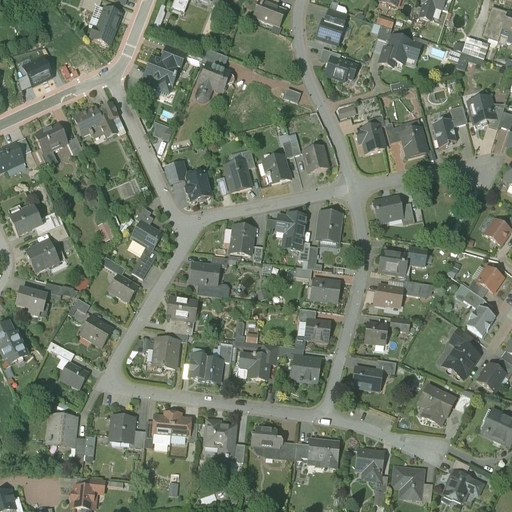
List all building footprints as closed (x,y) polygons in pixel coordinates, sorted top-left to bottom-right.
[(102,2),(96,0),(84,0),(83,3),(96,8),(96,9),(99,10),(102,2)] [(124,9),(127,1),(124,0),(114,0),(113,4),(124,9)] [(175,0),(170,12),(171,13),(176,0),(187,0),(188,0),(187,0),(201,0),(202,0),(201,0),(175,0)] [(188,0),(187,0),(176,0),(171,13),(181,16),(188,0)] [(279,3),(272,0),(264,0),(262,5),(261,4),(261,5),(262,6),(261,8),(260,8),(256,20),(255,19),(254,21),(277,29),(283,13),(276,10),(279,3)] [(400,0),(381,0),(380,4),(398,9),(400,0)] [(445,0),(426,0),(424,5),(434,8),(434,10),(442,12),(444,5),(445,0)] [(96,8),(83,3),(81,10),(94,15),(96,9),(96,8)] [(434,8),(424,5),(420,20),(430,23),(434,10),(434,8)] [(450,6),(444,5),(442,12),(447,14),(450,6)] [(96,9),(94,15),(89,28),(93,30),(96,31),(103,12),(99,10),(96,9)] [(121,17),(104,11),(103,12),(96,31),(93,30),(90,39),(93,41),(92,42),(107,47),(111,37),(113,38),(121,17)] [(507,16),(491,11),(483,37),(499,42),(500,37),(503,30),(502,30),(507,16)] [(346,17),(329,12),(325,24),(342,29),(346,17)] [(511,16),(507,15),(507,16),(502,30),(503,30),(500,37),(507,40),(506,45),(511,47),(511,16)] [(325,24),(323,23),(316,42),(337,49),(343,30),(342,29),(325,24)] [(392,32),(380,28),(376,41),(387,45),(388,44),(392,32)] [(410,44),(392,39),(390,46),(388,52),(384,51),(382,57),(379,65),(392,69),(394,64),(403,67),(406,58),(416,62),(420,49),(410,45),(410,44)] [(384,51),(388,52),(390,46),(387,45),(376,41),(372,54),(382,57),(384,51)] [(488,48),(475,43),(471,58),(483,62),(488,48)] [(185,55),(167,48),(161,64),(178,70),(178,71),(179,72),(185,55)] [(341,58),(322,51),(318,63),(329,66),(331,61),(339,63),(341,58)] [(225,59),(206,52),(201,66),(206,68),(220,73),(225,59)] [(161,64),(152,60),(145,79),(158,84),(156,90),(169,95),(174,81),(174,82),(176,78),(175,78),(178,71),(178,70),(161,64)] [(44,61),(23,70),(26,78),(31,89),(52,79),(44,61)] [(339,63),(331,61),(329,66),(325,78),(344,84),(346,76),(353,78),(356,69),(339,63)] [(220,73),(206,68),(199,87),(200,88),(198,96),(208,100),(212,91),(219,94),(223,85),(227,87),(230,87),(232,86),(233,85),(234,83),(234,81),(233,79),(231,77),(229,76),(220,73)] [(26,78),(18,82),(21,94),(31,89),(26,78)] [(389,88),(390,94),(406,90),(404,84),(389,88)] [(301,96),(287,91),(283,101),(297,106),(301,96)] [(489,99),(467,105),(474,128),(486,125),(495,123),(491,108),(489,99)] [(112,105),(104,109),(106,112),(110,120),(117,117),(112,105)] [(355,108),(339,111),(340,120),(357,117),(355,108)] [(503,112),(491,108),(495,123),(486,125),(487,129),(497,132),(503,115),(505,108),(504,108),(503,112)] [(462,109),(450,113),(452,122),(450,123),(452,131),(467,127),(462,109)] [(106,112),(98,115),(95,110),(74,120),(82,138),(89,135),(91,139),(93,138),(91,134),(100,130),(106,142),(117,136),(110,120),(106,112)] [(511,118),(503,115),(498,129),(511,134),(511,130),(511,118)] [(382,119),(367,123),(369,130),(378,128),(379,130),(384,129),(385,133),(386,133),(382,119)] [(450,123),(432,128),(439,152),(448,150),(447,147),(456,145),(452,131),(450,123)] [(419,125),(399,130),(401,136),(400,137),(402,143),(406,160),(427,155),(419,125)] [(161,141),(163,135),(168,131),(154,126),(155,132),(153,138),(161,141)] [(58,127),(34,138),(42,157),(67,146),(58,127)] [(369,130),(360,133),(360,134),(355,135),(355,138),(356,137),(358,145),(363,144),(366,156),(384,151),(379,130),(378,128),(369,130)] [(399,130),(386,133),(389,146),(402,143),(400,137),(401,136),(399,130)] [(156,155),(160,164),(170,138),(163,135),(161,141),(156,155)] [(76,140),(69,144),(76,157),(82,154),(76,140)] [(297,143),(290,145),(293,159),(300,157),(297,143)] [(289,144),(282,146),(286,161),(293,159),(290,145),(289,144)] [(15,147),(0,154),(0,162),(5,173),(16,168),(15,167),(23,163),(15,147)] [(322,150),(303,154),(309,175),(327,171),(322,150)] [(250,153),(241,156),(243,164),(244,164),(246,173),(255,171),(250,153)] [(30,154),(23,157),(29,172),(37,169),(30,154)] [(283,159),(263,164),(267,178),(265,178),(266,180),(268,180),(270,187),(279,184),(280,185),(290,182),(287,172),(286,172),(283,159)] [(243,164),(224,169),(231,196),(251,190),(246,173),(244,164),(243,164)] [(182,165),(166,170),(166,171),(166,172),(168,181),(169,182),(170,187),(186,182),(187,182),(185,177),(182,165)] [(511,166),(507,175),(505,176),(503,179),(504,181),(503,182),(511,186),(511,166)] [(201,172),(195,174),(194,177),(191,175),(185,177),(187,182),(186,182),(188,189),(186,190),(185,191),(186,192),(187,195),(187,196),(186,196),(188,197),(190,197),(192,203),(196,202),(198,203),(205,201),(206,199),(210,198),(204,177),(205,176),(204,175),(204,174),(201,172)] [(398,200),(373,205),(377,226),(401,221),(399,209),(398,200)] [(399,209),(401,221),(403,228),(414,226),(410,206),(399,209)] [(33,210),(10,221),(18,239),(19,238),(32,232),(33,232),(35,231),(42,228),(41,227),(33,210)] [(151,216),(144,212),(135,222),(140,226),(141,225),(148,229),(153,222),(149,219),(151,216)] [(341,218),(319,215),(315,242),(338,245),(341,218)] [(305,219),(288,217),(287,220),(278,219),(277,224),(276,234),(276,235),(277,232),(285,234),(284,240),(283,251),(299,254),(299,251),(300,251),(301,245),(305,219)] [(486,235),(495,223),(488,218),(479,231),(486,235)] [(276,234),(277,224),(266,222),(265,233),(276,234)] [(50,223),(41,227),(42,228),(35,231),(38,238),(50,233),(53,231),(50,223)] [(98,227),(106,244),(115,240),(108,223),(98,227)] [(504,229),(495,223),(486,235),(484,237),(500,248),(510,234),(504,229)] [(148,229),(141,225),(140,226),(131,241),(133,242),(146,250),(147,250),(152,253),(162,237),(148,229)] [(53,231),(50,233),(55,246),(69,239),(63,227),(53,231)] [(254,231),(234,228),(230,256),(250,259),(254,231)] [(285,234),(277,232),(276,235),(275,239),(284,240),(285,234)] [(146,250),(133,242),(128,251),(141,259),(146,250)] [(301,245),(300,251),(299,251),(299,254),(298,263),(307,264),(309,249),(309,246),(301,245)] [(49,246),(26,256),(35,277),(59,266),(49,246)] [(263,250),(255,249),(252,265),(261,266),(263,250)] [(318,251),(309,249),(307,264),(306,272),(312,273),(320,274),(323,258),(317,258),(318,251)] [(141,259),(131,275),(142,282),(158,256),(152,253),(147,250),(146,250),(141,259)] [(408,258),(406,268),(424,270),(426,254),(410,251),(410,255),(408,255),(408,258)] [(405,258),(381,254),(378,274),(395,277),(402,278),(404,268),(404,267),(405,258)] [(125,272),(106,260),(100,267),(118,277),(121,279),(125,272)] [(227,262),(211,260),(210,268),(219,269),(219,270),(226,271),(227,262)] [(460,268),(453,264),(448,273),(456,276),(460,268)] [(210,268),(192,266),(189,286),(199,287),(217,289),(219,270),(219,269),(210,268)] [(477,284),(488,292),(493,295),(502,281),(486,270),(477,284)] [(306,272),(296,271),(295,279),(311,281),(312,273),(306,272)] [(121,279),(118,277),(108,293),(108,294),(109,292),(116,296),(115,298),(128,306),(138,289),(121,279)] [(83,278),(76,289),(84,294),(91,283),(83,278)] [(387,291),(402,293),(402,291),(403,284),(394,282),(388,281),(388,288),(387,291)] [(340,286),(313,282),(312,290),(315,290),(314,302),(337,306),(340,286)] [(477,284),(473,282),(467,291),(470,293),(482,301),(488,292),(477,284)] [(408,285),(403,284),(402,291),(401,297),(420,300),(420,297),(422,287),(408,285)] [(63,289),(46,285),(44,294),(61,298),(63,289)] [(217,289),(199,287),(197,298),(224,302),(227,299),(228,292),(226,288),(222,288),(220,289),(217,289)] [(402,293),(387,291),(388,288),(379,287),(377,298),(375,298),(373,308),(384,310),(385,307),(399,309),(401,297),(402,291),(402,293)] [(434,289),(422,287),(420,297),(430,298),(431,295),(433,293),(434,289)] [(462,305),(463,303),(470,293),(467,291),(462,288),(455,297),(456,301),(462,305)] [(47,298),(20,291),(16,308),(30,312),(28,317),(38,319),(42,306),(45,306),(47,298)] [(482,301),(470,293),(463,303),(475,311),(478,308),(480,310),(485,303),(482,301)] [(90,309),(78,301),(73,309),(85,317),(90,309)] [(196,305),(170,301),(169,308),(170,308),(170,311),(168,312),(167,317),(170,320),(169,325),(166,327),(165,334),(170,335),(188,337),(192,338),(193,331),(194,323),(191,323),(193,315),(195,313),(196,305)] [(475,311),(473,315),(468,321),(470,322),(465,329),(482,340),(486,333),(487,334),(491,327),(495,320),(480,310),(478,308),(475,311)] [(316,314),(299,312),(298,322),(308,323),(315,324),(316,314)] [(112,331),(91,319),(79,338),(100,351),(112,331)] [(407,323),(391,321),(390,333),(406,335),(407,323)] [(315,324),(308,323),(305,342),(326,345),(329,326),(315,324)] [(16,335),(14,336),(8,325),(0,329),(0,354),(4,363),(8,361),(11,367),(27,359),(16,335)] [(387,329),(367,326),(364,345),(376,347),(376,346),(385,348),(387,329)] [(472,341),(459,332),(452,341),(458,346),(459,345),(466,350),(472,341)] [(188,337),(170,335),(169,343),(180,344),(180,345),(187,346),(188,337)] [(258,346),(259,336),(248,335),(247,344),(258,346)] [(147,356),(150,342),(138,340),(135,354),(147,356)] [(169,343),(156,341),(153,368),(162,369),(161,371),(175,372),(178,356),(180,345),(180,344),(169,343)] [(458,346),(443,368),(463,382),(478,358),(466,350),(459,345),(458,346)] [(232,350),(220,348),(218,363),(222,364),(222,365),(230,366),(232,350)] [(279,349),(267,348),(265,359),(264,366),(269,367),(276,368),(278,360),(279,349)] [(302,352),(279,349),(278,360),(295,362),(295,361),(301,362),(302,352)] [(74,357),(61,350),(58,357),(70,364),(74,357)] [(511,358),(505,353),(501,360),(511,367),(511,358)] [(218,363),(204,361),(204,359),(191,357),(188,380),(199,382),(199,384),(219,386),(222,365),(222,364),(218,363)] [(265,359),(252,357),(252,358),(241,357),(240,365),(239,369),(250,371),(249,381),(267,383),(269,367),(264,366),(265,359)] [(511,367),(501,360),(494,370),(505,377),(503,379),(507,382),(511,375),(511,367)] [(301,362),(295,361),(295,362),(294,369),(296,370),(294,383),(299,383),(298,384),(301,385),(301,384),(315,386),(318,368),(312,367),(312,365),(310,363),(301,362)] [(396,366),(377,363),(375,373),(382,375),(394,377),(396,366)] [(250,371),(239,369),(240,365),(238,365),(236,366),(234,379),(249,381),(250,371)] [(87,376),(69,366),(60,382),(79,392),(87,376)] [(489,366),(478,383),(490,391),(496,393),(500,387),(499,385),(503,379),(505,377),(494,370),(489,366)] [(375,373),(355,370),(352,390),(375,394),(376,384),(379,385),(381,375),(382,376),(382,375),(375,373)] [(455,402),(428,389),(421,403),(428,406),(422,420),(440,428),(444,420),(446,421),(455,402)] [(472,403),(461,398),(454,412),(465,417),(472,403)] [(511,440),(511,423),(493,414),(483,436),(508,448),(511,440)] [(167,420),(154,419),(153,425),(152,437),(153,437),(171,439),(173,416),(167,416),(167,420)] [(190,422),(178,421),(178,417),(173,416),(171,439),(188,440),(189,440),(190,426),(190,422)] [(75,422),(51,419),(49,444),(72,447),(75,422)] [(132,422),(114,420),(112,442),(130,444),(131,433),(132,422)] [(153,425),(147,424),(145,435),(145,443),(153,443),(153,437),(152,437),(153,425)] [(219,425),(207,424),(204,447),(220,449),(219,460),(224,460),(224,461),(228,462),(228,461),(231,461),(233,448),(235,429),(226,428),(225,430),(219,429),(219,425)] [(197,426),(190,426),(189,440),(188,440),(188,444),(195,445),(197,426)] [(274,431),(257,429),(254,432),(254,436),(252,436),(250,449),(259,450),(259,447),(267,448),(265,461),(280,463),(282,444),(281,441),(274,441),(275,438),(276,437),(276,434),(274,431)] [(145,435),(131,433),(130,444),(129,450),(144,451),(145,443),(145,435)] [(171,439),(153,437),(153,443),(152,445),(169,447),(169,448),(170,448),(171,439)] [(95,440),(86,439),(85,442),(84,458),(93,459),(95,440)] [(85,442),(76,441),(74,460),(83,460),(84,458),(85,442)] [(328,445),(311,443),(311,442),(310,442),(310,447),(308,461),(326,463),(325,470),(335,471),(338,445),(328,444),(328,445)] [(295,446),(282,444),(280,463),(293,464),(293,463),(295,446)] [(310,447),(295,446),(293,463),(301,464),(301,460),(308,461),(310,447)] [(243,449),(233,448),(231,461),(230,464),(243,465),(245,448),(244,448),(243,449)] [(382,456),(358,453),(356,473),(369,474),(368,483),(376,483),(379,484),(379,479),(382,456)] [(469,469),(455,463),(451,472),(452,476),(463,481),(465,479),(469,469)] [(511,475),(496,468),(491,479),(505,486),(511,475)] [(422,474),(395,471),(393,490),(406,492),(406,501),(419,502),(420,502),(421,488),(422,474)] [(452,476),(450,480),(451,482),(449,485),(444,497),(452,501),(453,500),(459,503),(463,502),(467,493),(477,498),(481,488),(472,484),(472,482),(465,479),(463,481),(452,476)] [(387,480),(379,479),(379,484),(376,483),(374,494),(386,495),(387,480)] [(104,483),(87,482),(86,491),(96,492),(96,493),(103,493),(104,483)] [(432,489),(421,488),(420,502),(419,502),(419,504),(430,505),(432,489)] [(86,491),(74,489),(73,496),(72,496),(71,502),(73,503),(72,510),(90,511),(91,511),(94,511),(95,503),(92,503),(93,496),(95,496),(96,493),(96,492),(86,491)] [(10,493),(0,495),(0,500),(3,511),(12,511),(15,511),(10,493)]
